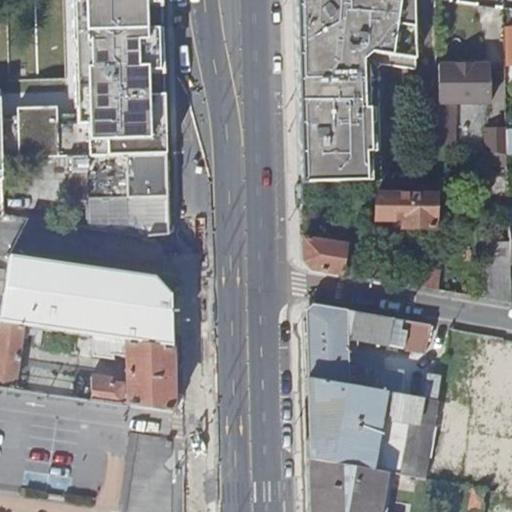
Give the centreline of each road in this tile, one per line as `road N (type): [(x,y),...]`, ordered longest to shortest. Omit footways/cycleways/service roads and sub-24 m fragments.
road 1 (primary): [(259,281),(251,0)]
road 2 (primary): [(217,0),(225,268)]
road 3 (residential): [(511,322),(259,281)]
road 4 (primary): [(225,268),(228,511)]
road 5 (primary): [(266,511),(259,281)]
road 6 (residential): [(0,236),(225,268)]
